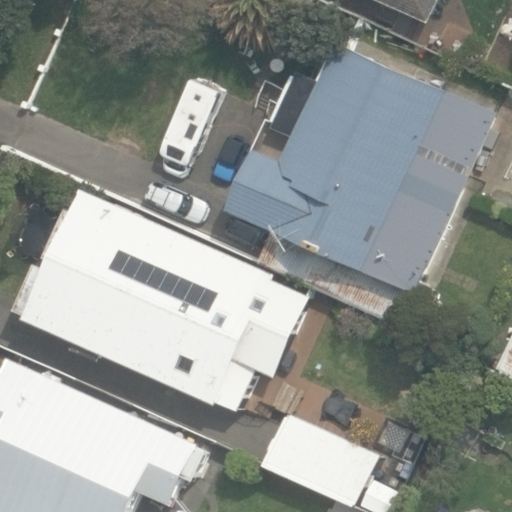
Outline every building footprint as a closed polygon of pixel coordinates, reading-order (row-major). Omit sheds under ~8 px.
[(386,0),(437,23),(447,0),(386,0)] [(268,265),(419,334),(441,288),(430,283),(508,114),(348,40),(328,82),(311,74),(308,79),(302,76),(279,125),(307,138),(295,163),(270,152),(242,213),(283,232),(268,265)] [(283,275),(94,190),(85,212),(77,209),(55,258),(62,262),(58,271),(47,266),(27,310),(39,315),(37,320),(227,405),(228,402),(247,411),(268,365),(256,359),(272,325),(263,320),(283,275)] [(202,482),(216,452),(18,361),(0,399),(0,455),(3,457),(0,463),(0,510),(4,511),(142,511),(152,493),(181,506),(194,478),(202,482)] [(276,465),(365,506),(389,456),(299,414),(276,465)] [(475,452),(485,429),(461,418),(451,442),(475,452)] [(379,511),(392,511),(403,490),(382,480),(369,507),(379,511)]
